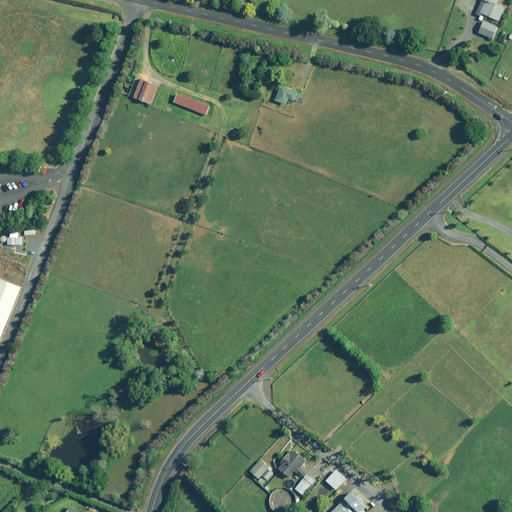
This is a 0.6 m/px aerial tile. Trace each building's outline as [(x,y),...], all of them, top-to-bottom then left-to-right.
[(491,17),(499,21),(505,8),(497,4),(498,0),(484,0),(486,1),(482,10),(481,12),(478,18),(484,21),(479,33),(494,39),(499,27),(488,22),(491,17)] [(159,86),(142,79),(134,97),(151,104),(159,86)] [(299,92),(282,85),(276,100),(286,104),(288,99),(295,102),(299,92)] [(210,105),(179,93),(175,102),(206,115),(210,105)] [(14,302),(1,297),(0,299),(0,319),(6,322),(14,302)] [(307,461),(293,449),(283,461),(284,463),(279,468),(291,478),(298,469),(299,470),(307,461)] [(274,473),(261,460),(251,471),(259,479),(263,475),(268,480),(274,473)] [(347,479),(338,470),(328,481),(337,489),(347,479)] [(316,481),(308,474),(296,489),(304,495),(316,481)] [(288,489),(286,488),(283,488),(281,489),(279,490),(277,491),(275,493),(274,494),(273,496),(272,499),(272,501),(272,503),(272,505),(273,508),(274,510),(276,511),(293,511),(295,511),(296,509),(297,507),(298,504),(298,502),(298,500),(298,498),(297,495),(296,494),(294,492),(292,490),(290,489),(288,489)] [(361,511),(367,507),(352,492),(332,511),(361,511)]
